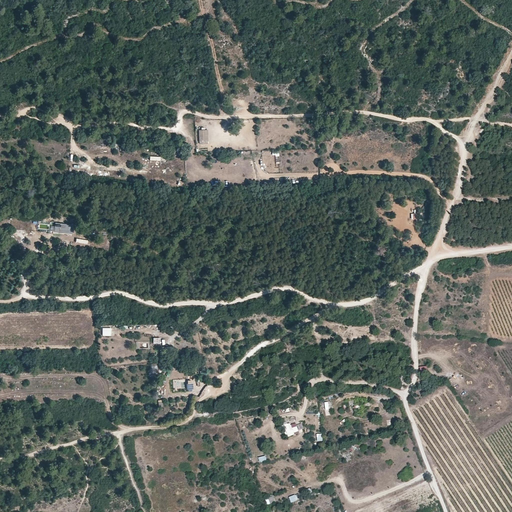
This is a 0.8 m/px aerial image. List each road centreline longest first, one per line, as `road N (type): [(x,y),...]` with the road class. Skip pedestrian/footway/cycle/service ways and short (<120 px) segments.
road 1 (track): [(511,54),(468,132),(458,190),(418,293),(414,382),(404,394),(445,511)]
road 2 (track): [(117,434),(185,423),(221,376),(333,303),(369,300),(444,255),(511,246)]
road 3 (track): [(28,296),(118,291),(159,304),(291,288),(333,303)]
road 4 (track): [(192,415),(286,401),(321,379),(404,394)]
